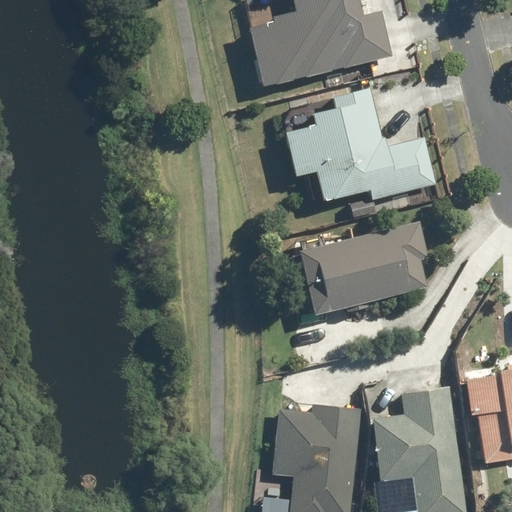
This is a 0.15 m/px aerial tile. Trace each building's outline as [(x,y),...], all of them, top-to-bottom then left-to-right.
[(260,71),(265,87),(387,55),(376,12),(363,16),(362,13),(364,13),(360,0),(294,0),(298,12),(247,25),(259,71),(260,71)] [(312,115),(315,124),(303,127),(303,128),(284,133),(296,176),(315,170),(323,201),(368,189),(370,200),(435,186),(426,140),(384,149),(369,89),(333,98),(336,109),(312,115)] [(298,253),(312,314),(425,287),(410,226),(298,253)] [(511,371),(474,377),(486,461),(511,457),(511,371)] [(379,479),(411,475),(415,511),(464,511),(448,387),(400,393),(403,416),(372,420),(379,479)] [(311,412),(279,408),(271,473),(292,475),(288,511),(350,511),(360,410),(312,406),(311,412)] [(255,490),(253,511),(285,511),(287,492),(255,490)]
